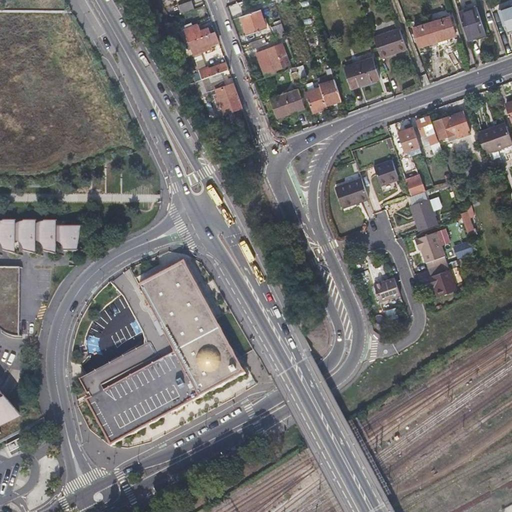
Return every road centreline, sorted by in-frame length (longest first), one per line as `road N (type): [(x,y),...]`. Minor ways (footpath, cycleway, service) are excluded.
road 1 (unclassified): [(91,498),(55,376),(63,320),(96,271),(194,219)]
road 2 (secondary): [(348,343),(337,368),(291,398),(91,498)]
road 3 (residential): [(353,248),(374,241),(390,247),(417,325),(390,350),(348,343)]
road 4 (secondary): [(292,373),(217,205)]
road 5 (secondary): [(194,219),(292,373)]
road 6 (secondary): [(511,67),(346,127)]
road 7 (residential): [(274,155),(213,0)]
road 8 (secondary): [(366,511),(292,373)]
road 9 (secondary): [(153,111),(92,0)]
